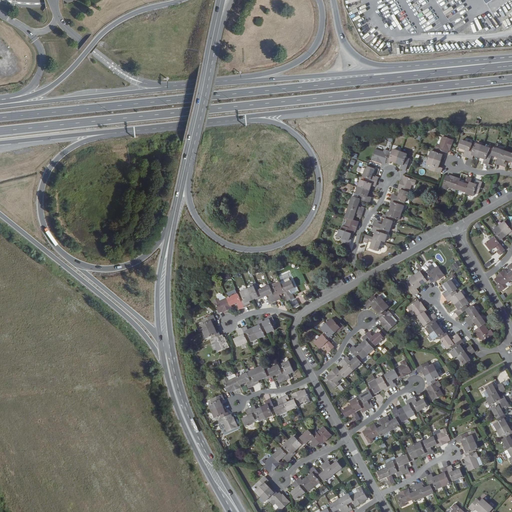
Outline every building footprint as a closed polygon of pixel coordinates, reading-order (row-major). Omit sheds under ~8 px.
[(437,153),(432,151),(427,165),(431,166),(430,170),(441,174),(443,168),(440,167),(443,157),(445,158),(447,152),(448,153),(450,148),(451,149),(454,140),(443,136),(440,144),(437,143),(435,148),(438,149),(437,153)] [(511,153),(495,147),(493,153),(489,152),(490,149),(476,143),(475,147),(472,146),(472,143),(462,140),(459,148),(466,150),(465,153),(464,152),(463,155),(473,159),(474,156),(485,159),(484,163),(489,165),(492,156),(498,158),(497,160),(496,163),(504,166),(505,163),(505,161),(511,162),(511,164),(511,168),(511,153)] [(408,154),(394,149),(392,154),(389,154),(390,151),(385,149),(384,152),(376,149),(372,160),(381,163),(381,162),(386,163),(386,162),(391,163),(392,162),(402,165),(401,169),(406,171),(410,159),(407,158),(408,154)] [(354,197),(346,218),(348,219),(345,227),(343,225),(341,230),(340,230),(338,237),(344,239),(343,242),(351,245),(352,240),(351,239),(352,234),(354,235),(356,230),(357,231),(359,223),(354,221),(357,214),(359,215),(359,216),(362,217),(365,208),(362,207),(359,207),(362,200),(371,203),(372,198),(369,197),(373,186),(376,187),(379,177),(376,176),(376,177),(373,176),(376,169),(367,167),(364,177),(366,178),(365,181),(362,180),(357,195),(360,196),(359,199),(354,197)] [(460,181),(460,179),(452,176),(452,177),(447,175),(443,188),(448,190),(449,187),(456,190),(457,189),(467,193),(466,194),(474,197),(475,193),(478,195),(482,183),(477,181),(476,185),(470,183),(472,179),(467,177),(466,181),(467,181),(466,183),(460,181)] [(400,220),(404,206),(400,204),(401,201),(405,203),(409,193),(410,193),(412,185),(415,186),(416,180),(404,176),(402,181),(401,180),(398,189),(400,190),(398,196),(396,196),(396,195),(393,194),(392,198),(392,199),(391,203),(392,204),(389,214),(387,213),(383,224),(380,223),(380,222),(376,221),(372,231),(376,233),(374,238),(367,235),(365,242),(368,243),(369,241),(373,243),(371,249),(379,251),(383,241),(386,242),(389,235),(385,234),(386,231),(391,232),(395,218),(400,220)] [(497,236),(486,244),(491,251),(496,248),(499,251),(497,252),(500,255),(505,251),(500,245),(504,242),(503,240),(511,233),(511,221),(510,223),(511,225),(509,227),(506,223),(494,232),(497,236)] [(440,264),(445,260),(439,252),(434,256),(440,264)] [(456,261),(450,267),(454,272),(461,266),(456,261)] [(511,279),(511,262),(509,265),(511,268),(511,267),(511,269),(508,274),(504,269),(498,275),(499,276),(495,279),(504,289),(507,286),(505,284),(511,279)] [(419,292),(417,289),(426,283),(427,284),(432,281),(433,283),(437,280),(438,281),(445,276),(438,266),(431,271),(429,268),(425,272),(427,274),(424,276),(421,271),(409,280),(411,283),(408,285),(415,295),(419,292)] [(257,291),(254,287),(241,292),(243,297),(240,299),(238,294),(228,298),(227,298),(220,301),(219,299),(214,301),(219,313),(224,311),(225,312),(233,309),(232,306),(238,303),(239,305),(238,306),(240,309),(244,307),(249,304),(248,303),(258,299),(258,300),(269,295),(271,299),(269,300),(271,303),(281,299),(280,295),(285,293),(289,301),(294,298),(293,294),(291,295),(290,291),(295,289),(292,281),(282,285),(280,281),(274,284),(275,288),(272,289),(270,286),(257,291)] [(475,309),(473,306),(468,309),(466,306),(469,304),(460,291),(457,293),(455,291),(457,289),(451,281),(444,285),(448,291),(446,292),(443,294),(449,302),(451,300),(458,310),(455,312),(458,316),(466,311),(470,316),(468,318),(467,317),(465,319),(470,327),(471,326),(471,327),(473,325),(472,324),(474,323),(478,329),(474,332),(479,339),(480,338),(483,342),(494,334),(491,330),(489,331),(484,325),(485,324),(475,309)] [(390,307),(380,296),(377,299),(375,296),(365,304),(369,308),(372,306),(379,314),(378,315),(382,319),(380,320),(383,323),(382,324),(388,331),(397,323),(391,316),(393,314),(390,311),(388,313),(386,310),(390,307)] [(434,341),(439,338),(447,350),(451,348),(453,351),(450,353),(454,359),(457,356),(463,366),(470,361),(467,355),(470,353),(471,354),(475,352),(471,347),(464,351),(461,347),(464,345),(457,335),(454,337),(455,339),(452,341),(448,335),(445,332),(443,333),(437,324),(439,323),(433,315),(430,316),(431,317),(429,318),(425,312),(427,311),(421,304),(420,304),(417,301),(407,308),(410,312),(412,311),(417,318),(424,327),(428,324),(430,326),(426,329),(434,341)] [(204,324),(201,326),(207,339),(212,336),(213,339),(211,340),(213,345),(215,344),(219,352),(230,347),(226,338),(225,339),(224,335),(222,336),(219,331),(217,332),(213,322),(216,320),(214,315),(203,320),(204,324)] [(250,338),(252,342),(265,336),(264,332),(267,331),(268,333),(275,330),(273,325),(276,324),(272,316),(268,318),(268,319),(263,322),(263,320),(258,322),(259,326),(248,331),(247,327),(237,331),(239,335),(239,334),(240,336),(234,339),(238,347),(248,342),(247,340),(250,338)] [(326,332),(323,335),(329,341),(333,337),(332,336),(339,329),(341,330),(345,327),(339,321),(336,323),(333,319),(322,328),(326,332)] [(344,375),(346,378),(362,363),(358,358),(361,356),(364,359),(375,349),(372,346),(375,344),(376,346),(385,338),(379,332),(374,337),(372,335),(373,334),(370,332),(363,338),(366,341),(357,349),(354,346),(350,350),(357,357),(351,362),(350,360),(351,359),(348,356),(341,363),(343,366),(344,365),(346,367),(341,372),(336,367),(330,373),(331,374),(327,377),(336,387),(340,383),(338,381),(344,375)] [(329,341),(323,335),(315,342),(320,349),(325,345),(328,348),(327,349),(330,352),(335,348),(329,341)] [(383,377),(370,384),(372,388),(360,395),(362,399),(359,401),(357,398),(351,401),(352,405),(343,410),(347,418),(353,414),(355,418),(353,419),(355,423),(361,419),(357,412),(362,410),(364,413),(374,407),(372,404),(371,405),(368,401),(378,395),(378,394),(387,388),(388,390),(392,387),(393,388),(397,386),(395,383),(394,383),(393,381),(399,378),(400,380),(408,375),(408,374),(412,371),(405,360),(401,363),(402,365),(395,369),(395,370),(386,375),(388,379),(385,381),(383,377)] [(223,381),(229,392),(233,391),(233,392),(242,388),(241,385),(247,383),(248,385),(247,385),(249,389),(253,387),(253,386),(258,384),(257,382),(267,378),(267,380),(278,375),(280,379),(278,379),(280,383),(291,378),(289,375),(294,372),(289,361),(283,364),(284,368),(281,369),(279,365),(265,371),(263,366),(250,372),(252,377),(249,378),(247,374),(238,378),(237,377),(229,381),(228,379),(223,381)] [(420,373),(423,371),(428,381),(427,382),(429,387),(428,388),(430,392),(429,392),(433,400),(444,395),(440,387),(442,386),(440,381),(437,383),(435,380),(440,377),(433,364),(430,366),(428,362),(417,368),(420,373)] [(492,409),(499,422),(494,424),(501,437),(506,435),(507,438),(503,440),(508,449),(507,450),(511,458),(510,459),(511,463),(511,429),(511,430),(506,420),(507,420),(501,408),(505,406),(506,408),(509,406),(504,396),(500,398),(498,393),(504,389),(501,383),(497,385),(498,387),(495,389),(492,383),(484,387),(490,397),(487,399),(490,405),(493,403),(495,407),(492,409)] [(300,390),(292,394),(295,400),(297,405),(305,401),(306,404),(311,402),(305,390),(301,392),(300,390)] [(213,403),(209,405),(215,418),(220,416),(222,419),(219,420),(221,425),(224,424),(228,432),(238,427),(234,419),(233,419),(232,415),(230,416),(227,411),(225,411),(221,401),(224,400),(222,395),(211,400),(213,403)] [(278,416),(298,407),(297,405),(295,400),(288,403),(287,400),(288,400),(286,397),(278,401),(279,404),(280,404),(281,406),(275,409),(276,410),(278,416)] [(380,434),(382,437),(401,426),(398,421),(401,419),(403,422),(415,415),(414,412),(417,410),(418,412),(428,406),(424,399),(418,403),(417,400),(416,397),(407,402),(409,405),(399,410),(397,407),(392,410),(397,419),(391,422),(389,420),(390,420),(388,416),(380,421),(381,424),(382,424),(384,426),(378,430),(375,424),(367,428),(368,429),(363,432),(370,443),(374,441),(373,438),(380,434)] [(275,409),(271,400),(266,402),(267,405),(257,410),(255,406),(246,410),(248,414),(249,416),(243,419),(246,427),(256,422),(255,420),(259,418),(261,422),(274,416),(272,412),(276,410),(275,409)] [(316,431),(312,435),(320,443),(321,444),(325,441),(326,442),(332,436),(324,427),(318,433),(316,431)] [(421,443),(408,449),(410,454),(397,459),(399,463),(395,464),(393,461),(387,464),(388,468),(378,472),(381,480),(387,477),(389,481),(387,482),(389,485),(395,483),(392,475),(397,473),(399,477),(410,472),(408,468),(407,469),(405,465),(415,461),(414,459),(424,455),(425,456),(430,454),(430,455),(435,453),(433,449),(432,449),(431,447),(437,445),(439,447),(446,444),(446,443),(451,441),(445,428),(441,430),(442,433),(434,436),(434,437),(424,441),(426,446),(423,448),(421,443)] [(312,435),(309,431),(300,438),(306,444),(311,440),(314,443),(313,444),(316,447),(320,443),(312,435)] [(459,443),(462,442),(466,451),(465,452),(467,457),(465,458),(467,463),(465,463),(469,471),(480,467),(476,459),(479,457),(477,453),(474,454),(473,451),(478,449),(473,435),(470,437),(468,433),(457,438),(459,443)] [(294,436),(289,441),(297,450),(301,446),(303,448),(306,444),(300,438),(298,440),(294,436)] [(297,450),(289,441),(283,446),(287,450),(285,452),(291,458),(295,455),(293,454),(297,450)] [(285,452),(282,448),(273,456),(279,462),(284,457),(286,459),(285,460),(288,462),(291,459),(291,458),(285,452)] [(273,456),(267,462),(265,459),(261,463),(270,472),(273,469),(274,470),(281,464),(279,462),(273,456)] [(329,461),(325,464),(334,475),(343,468),(338,462),(332,466),(330,464),(331,464),(329,461)] [(334,475),(325,464),(321,466),(323,469),(324,469),(326,471),(320,475),(322,477),(326,482),(334,475)] [(413,499),(414,502),(434,493),(432,487),(435,486),(437,489),(450,483),(448,480),(452,478),(453,481),(463,477),(460,469),(454,472),(453,469),(452,465),(442,469),(444,473),(433,477),(432,474),(427,476),(431,485),(424,488),(423,486),(424,485),(423,482),(414,486),(415,489),(416,489),(417,491),(411,494),(409,489),(401,492),(401,493),(396,495),(401,507),(406,505),(405,502),(413,499)] [(312,474),(308,477),(315,487),(321,483),(319,480),(322,477),(320,475),(314,467),(309,471),(312,474)] [(256,491),(261,496),(270,488),(266,484),(269,481),(265,477),(256,485),(259,488),(256,491)] [(296,481),(304,491),(307,489),(310,492),(315,487),(308,477),(303,481),(300,478),(296,481)] [(304,491),(296,481),(292,484),(295,487),(296,487),(297,489),(292,493),(297,499),(305,492),(304,491)] [(358,492),(350,496),(353,501),(356,506),(364,502),(363,501),(367,499),(361,487),(357,489),(358,492)] [(273,492),(270,488),(261,496),(266,501),(270,497),(273,500),(278,495),(275,491),(273,492)] [(273,500),(271,502),(274,505),(276,503),(282,510),(290,502),(284,495),(283,496),(280,493),(278,495),(273,500)] [(349,494),(340,499),(346,511),(351,510),(349,506),(348,507),(347,504),(353,501),(349,494)] [(489,511),(493,508),(482,498),(480,501),(477,499),(469,507),(473,511),(476,509),(479,511),(489,511)] [(346,511),(340,499),(330,505),(333,510),(334,511),(340,509),(342,511),(341,511),(346,511)] [(464,511),(455,503),(452,507),(454,509),(450,511),(464,511)]
